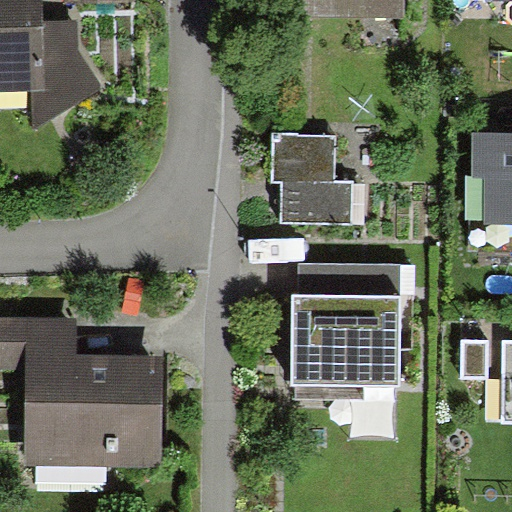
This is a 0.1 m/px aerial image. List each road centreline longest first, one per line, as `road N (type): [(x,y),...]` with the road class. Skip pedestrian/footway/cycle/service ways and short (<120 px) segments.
road 1 (residential): [(181,208),(226,266),(215,511)]
road 2 (residential): [(198,0),(196,156),(181,208)]
road 3 (residential): [(0,243),(146,238),(181,208)]
